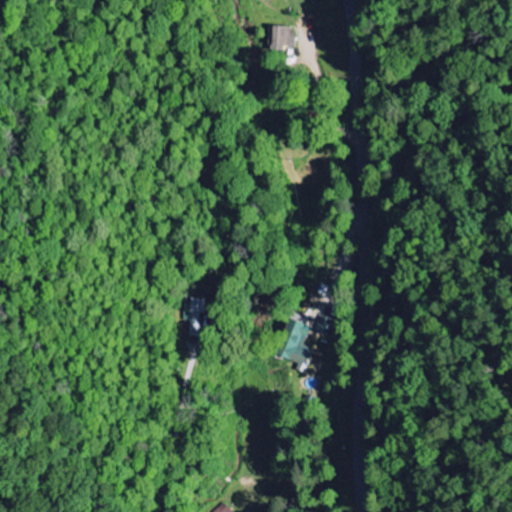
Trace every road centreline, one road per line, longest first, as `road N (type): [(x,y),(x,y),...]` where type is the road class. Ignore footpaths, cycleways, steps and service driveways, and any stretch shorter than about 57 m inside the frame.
road 1 (residential): [(365,511),(365,172),(350,0)]
road 2 (residential): [(170,511),(192,358)]
